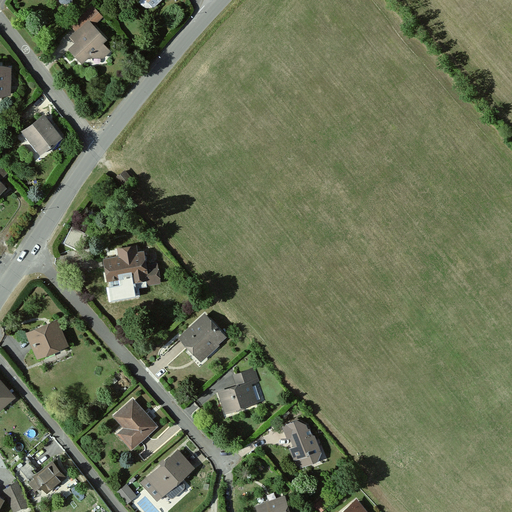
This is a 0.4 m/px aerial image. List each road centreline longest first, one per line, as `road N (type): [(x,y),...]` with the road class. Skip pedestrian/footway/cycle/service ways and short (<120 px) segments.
road 1 (residential): [(31,248),(221,459)]
road 2 (unclassified): [(220,0),(96,147)]
road 3 (residential): [(96,147),(0,19)]
road 4 (unclassified): [(96,147),(31,248)]
